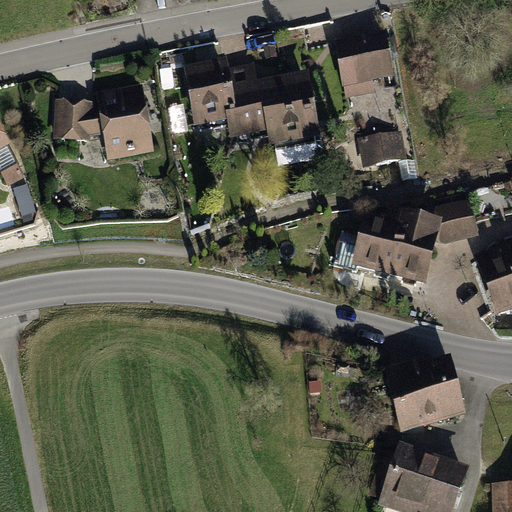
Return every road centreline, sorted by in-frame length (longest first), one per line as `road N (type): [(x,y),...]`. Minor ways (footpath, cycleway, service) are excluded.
road 1 (tertiary): [(0,298),(88,280),(199,287),(511,364)]
road 2 (residential): [(0,57),(331,0)]
road 3 (track): [(44,511),(3,298)]
